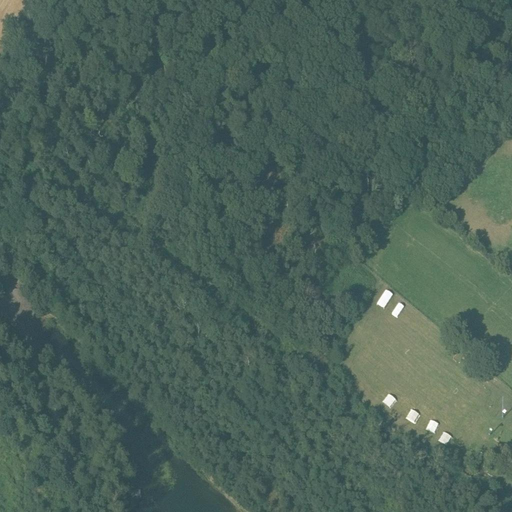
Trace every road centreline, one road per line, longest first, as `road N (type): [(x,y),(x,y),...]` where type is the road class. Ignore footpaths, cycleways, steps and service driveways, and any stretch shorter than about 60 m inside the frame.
road 1 (unknown): [(447,71),(380,127),(313,124),(152,38),(121,32)]
road 2 (track): [(238,511),(141,408),(14,294),(0,266)]
road 3 (unknown): [(30,177),(121,32)]
